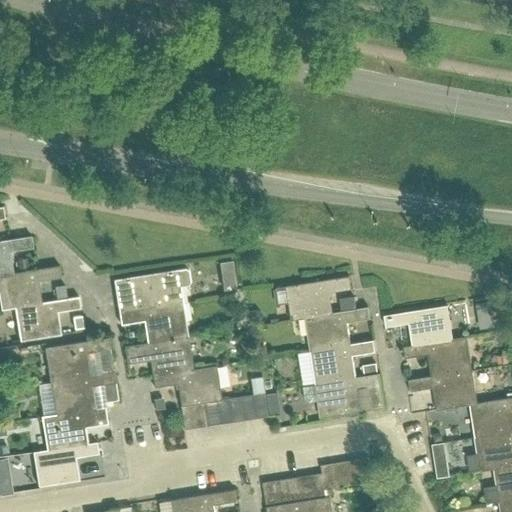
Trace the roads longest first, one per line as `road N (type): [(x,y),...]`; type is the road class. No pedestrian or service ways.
road 1 (tertiary): [(0,146),(511,220)]
road 2 (residential): [(423,511),(389,435),(368,428),(154,465),(130,489),(0,509)]
road 3 (tertiary): [(511,108),(44,0)]
